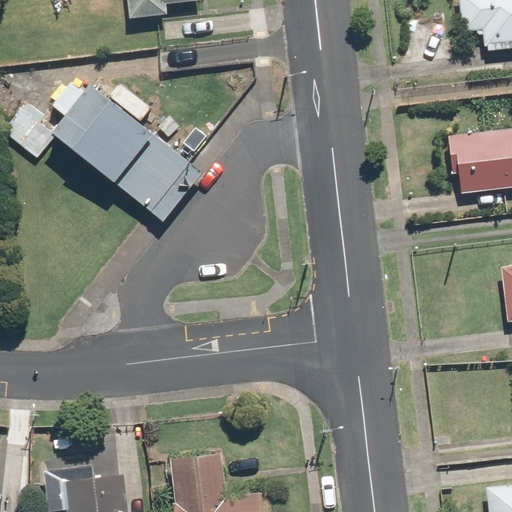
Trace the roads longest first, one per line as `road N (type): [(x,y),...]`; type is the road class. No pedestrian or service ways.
road 1 (residential): [(352,340),(0,372)]
road 2 (residential): [(352,340),(316,0)]
road 3 (residential): [(372,511),(352,340)]
